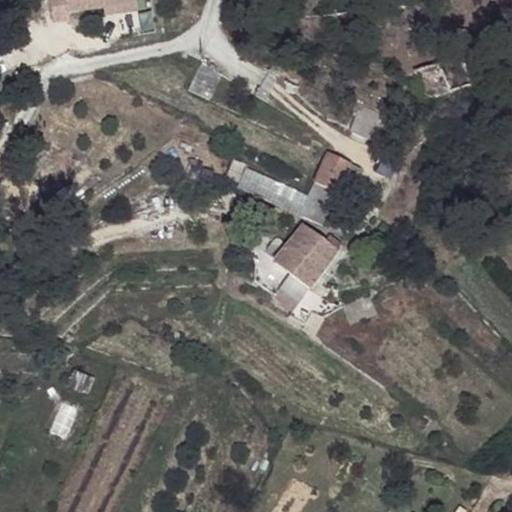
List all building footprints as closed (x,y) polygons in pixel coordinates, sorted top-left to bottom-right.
[(138,1),(137,0),(50,0),(57,27),(72,23),(70,16),(105,8),(138,1)] [(107,15),(140,8),(138,1),(105,8),(107,15)] [(471,84),(461,57),(437,64),(449,93),(471,84)] [(210,101),(224,69),(203,59),(188,91),(210,101)] [(485,121),(471,84),(449,93),(437,64),(413,72),(416,84),(430,140),(485,121)] [(372,141),(383,118),(361,107),(350,131),(372,141)] [(322,224),(342,182),(352,186),(360,171),(327,154),(308,197),(246,170),(248,165),(234,159),(228,177),(239,183),(238,186),(322,224)] [(310,291),(340,249),(342,246),(329,236),(325,242),(303,226),(273,264),(289,275),(310,291)] [(298,307),(310,291),(289,275),(276,291),(284,296),(298,307)] [(377,312),(369,294),(341,306),(349,324),(377,312)] [(291,317),(298,307),(284,296),(276,306),(291,317)] [(316,333),(324,318),(312,312),(304,325),(316,333)]
